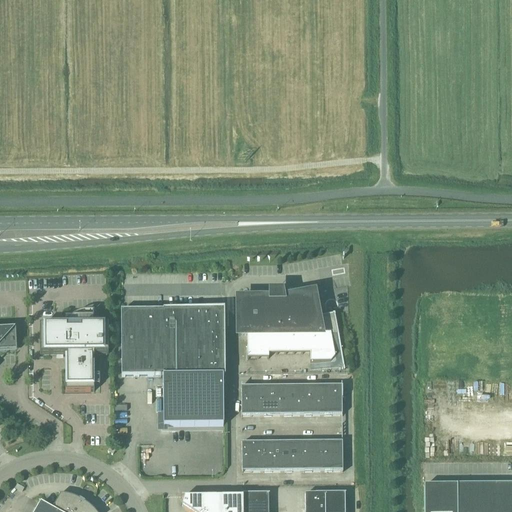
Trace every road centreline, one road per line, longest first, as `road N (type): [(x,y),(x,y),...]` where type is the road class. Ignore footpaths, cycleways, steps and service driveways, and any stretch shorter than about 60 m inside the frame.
road 1 (unclassified): [(0,202),(288,200),(384,190)]
road 2 (primary): [(0,248),(349,221)]
road 3 (primary): [(349,221),(0,223)]
road 4 (unclassified): [(384,190),(381,0)]
road 5 (primary): [(349,221),(511,220)]
road 6 (unclassified): [(137,511),(108,475),(73,461),(34,461),(0,477)]
road 7 (unclassified): [(384,190),(511,200)]
